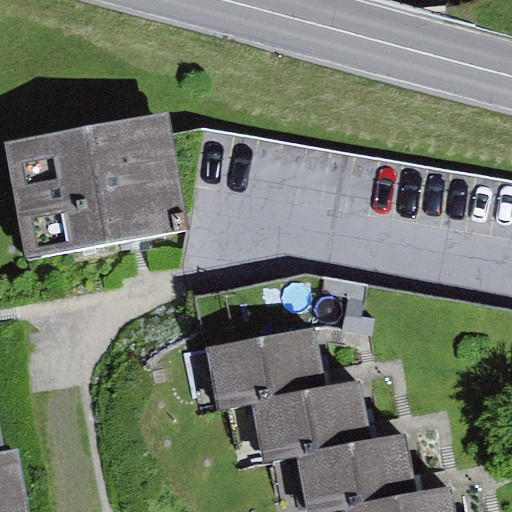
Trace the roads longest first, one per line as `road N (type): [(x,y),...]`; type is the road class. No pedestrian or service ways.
road 1 (residential): [(182,271),(295,248),(511,282)]
road 2 (secondary): [(511,76),(222,0)]
